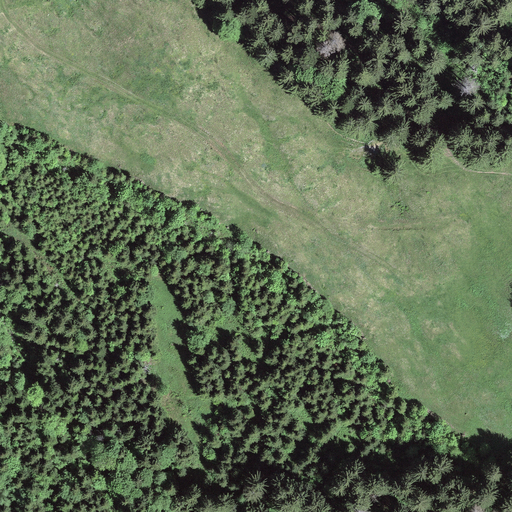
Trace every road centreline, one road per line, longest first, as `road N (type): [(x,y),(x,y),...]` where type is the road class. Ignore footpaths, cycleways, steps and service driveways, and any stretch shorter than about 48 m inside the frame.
road 1 (track): [(511,203),(446,226),(312,219),(259,191),(209,138),(23,46),(17,0)]
road 2 (track): [(511,341),(312,219)]
